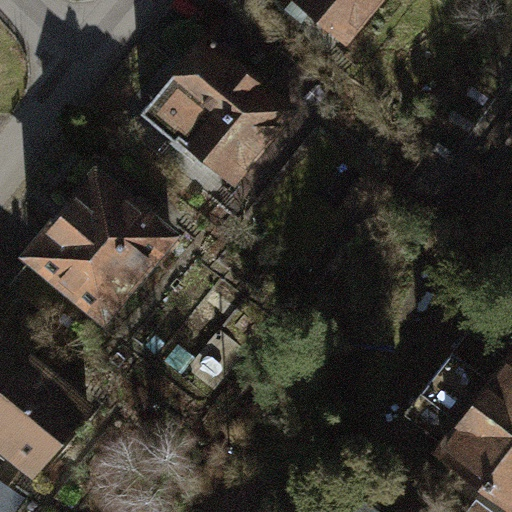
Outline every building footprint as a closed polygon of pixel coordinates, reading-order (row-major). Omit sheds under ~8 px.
[(412,0),(326,0),(314,12),(357,54),(412,0)] [(310,111),(227,32),(154,109),(236,188),(310,111)] [(191,241),(104,163),(24,252),(111,330),(191,241)] [(99,403),(0,309),(0,472),(17,489),(99,403)] [(511,511),(511,345),(495,332),(412,435),(509,511),(511,511)]
